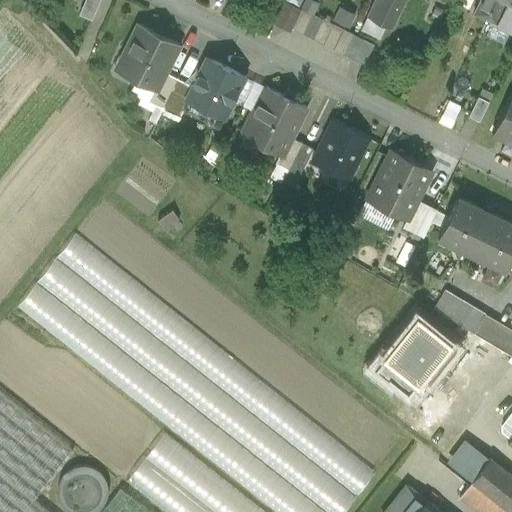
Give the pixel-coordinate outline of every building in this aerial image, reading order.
[(403,0),(374,0),(367,15),(391,27),(403,0)] [(480,0),(474,13),(485,18),(494,0),(480,0)] [(508,0),(506,0),(494,0),(485,18),(496,24),(508,0)] [(336,4),(330,18),(347,26),(353,12),(336,4)] [(312,14),(302,9),(292,29),(302,34),(312,14)] [(322,19),(312,14),(302,34),(312,39),(322,19)] [(322,19),(312,39),(323,44),(332,24),(322,19)] [(343,29),(332,24),(323,44),(333,49),(343,29)] [(178,44),(139,25),(116,71),(154,90),(155,90),(163,73),(178,44)] [(343,29),(333,49),(343,54),(353,34),(343,29)] [(363,40),(353,34),(343,54),(353,59),(363,40)] [(373,45),(363,40),(353,59),(364,64),(373,45)] [(243,76),(206,58),(192,87),(186,99),(187,100),(221,116),(215,129),(217,130),(243,76)] [(163,73),(155,90),(154,90),(148,103),(155,106),(162,109),(176,80),(163,73)] [(176,80),(162,109),(178,117),(187,100),(186,99),(192,87),(176,80)] [(266,87),(242,136),(279,154),(281,155),(290,137),(305,107),(304,106),(304,107),(267,89),(268,88),(266,87)] [(511,93),(511,92),(491,132),(506,140),(508,134),(511,136),(511,93)] [(488,102),(478,96),(468,116),(479,121),(488,102)] [(446,99),(437,120),(448,124),(457,104),(446,99)] [(162,109),(155,106),(149,119),(155,122),(162,109)] [(369,138),(332,120),(312,161),(348,179),(369,138)] [(301,143),(290,137),(281,155),(279,154),(275,163),(288,169),(301,143)] [(301,143),(288,169),(299,174),(312,148),(301,143)] [(430,171),(390,151),(364,200),(406,220),(415,201),(430,171)] [(511,255),(511,222),(457,196),(437,236),(468,251),(470,247),(491,258),(489,262),(505,270),(511,255)] [(163,200),(149,209),(156,219),(170,209),(163,200)] [(435,211),(415,201),(406,220),(402,228),(422,238),(435,211)] [(342,511),(374,471),(75,233),(16,306),(275,511),(342,511)] [(485,313),(444,290),(433,310),(473,333),(485,314),(485,313)] [(415,378),(323,306),(295,342),(386,414),(415,378)] [(511,330),(485,314),(473,333),(511,356),(511,330)] [(72,449),(0,391),(0,511),(48,511),(32,499),(72,449)] [(511,411),(501,426),(501,431),(509,438),(507,441),(511,445),(511,411)] [(263,511),(164,432),(126,480),(165,511),(263,511)] [(511,511),(511,475),(489,457),(471,481),(509,511),(511,511)] [(509,511),(471,481),(459,497),(477,511),(509,511)] [(415,511),(425,500),(405,485),(383,511),(415,511)] [(100,511),(149,511),(120,488),(100,511)] [(439,511),(425,500),(415,511),(439,511)]
